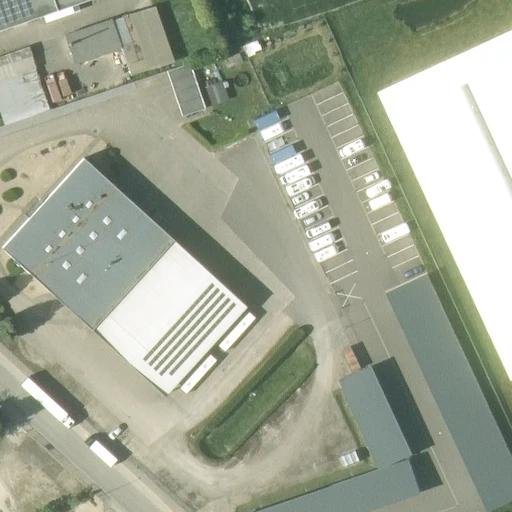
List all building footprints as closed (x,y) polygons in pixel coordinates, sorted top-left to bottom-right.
[(0,0),(0,31),(57,12),(53,0),(0,0)] [(53,0),(57,12),(91,0),(53,0)] [(64,37),(74,66),(121,49),(111,21),(64,37)] [(511,30),(382,90),(511,371),(511,30)] [(190,64),(167,72),(182,117),(205,109),(190,64)] [(33,70),(0,82),(0,111),(5,125),(48,109),(33,70)] [(221,83),(205,86),(209,104),(225,100),(221,83)] [(173,241),(84,159),(1,249),(91,331),(173,241)] [(246,307),(173,241),(91,331),(164,397),(246,307)] [(388,294),(490,511),(511,501),(511,460),(426,276),(388,294)] [(338,384),(378,474),(406,465),(412,461),(370,372),(338,384)] [(262,511),(376,511),(417,499),(406,465),(378,474),(262,511)]
